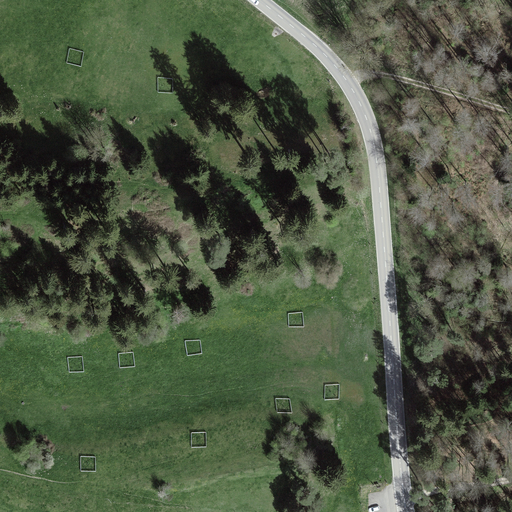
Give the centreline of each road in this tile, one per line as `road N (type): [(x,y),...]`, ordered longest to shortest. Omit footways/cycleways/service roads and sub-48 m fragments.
road 1 (secondary): [(258,0),(325,54),(352,88),(371,133),(406,511)]
road 2 (track): [(511,109),(394,78),(344,78)]
